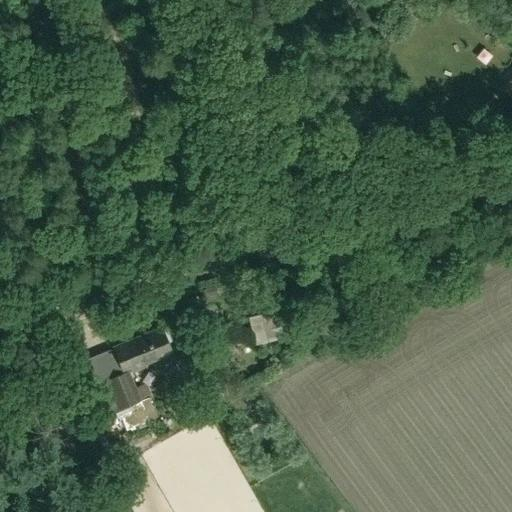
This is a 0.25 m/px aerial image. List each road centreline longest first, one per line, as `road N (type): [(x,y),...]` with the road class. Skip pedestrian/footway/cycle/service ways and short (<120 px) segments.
road 1 (unclassified): [(511,173),(220,252),(0,323)]
road 2 (track): [(220,252),(175,0)]
road 3 (track): [(85,511),(68,434),(26,317)]
